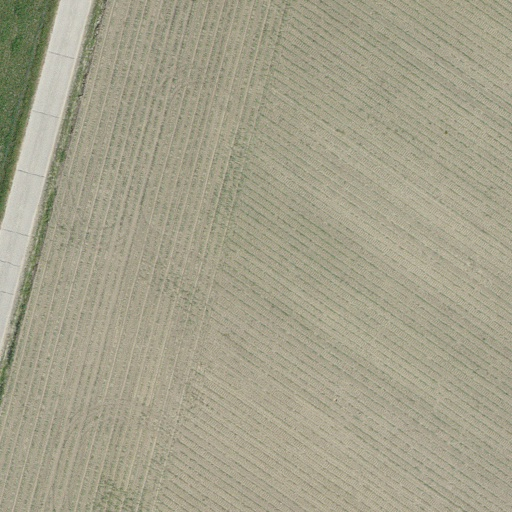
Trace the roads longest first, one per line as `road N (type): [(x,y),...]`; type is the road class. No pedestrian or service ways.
road 1 (motorway): [(0,8),(511,95)]
road 2 (unclassified): [(77,0),(0,295)]
